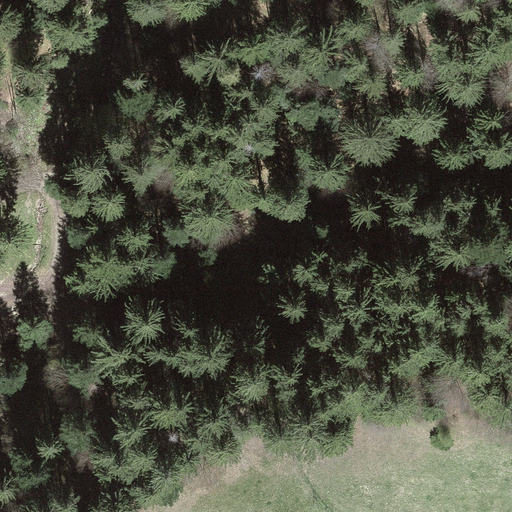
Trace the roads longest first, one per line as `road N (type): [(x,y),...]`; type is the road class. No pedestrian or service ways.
road 1 (track): [(76,511),(77,424),(56,309),(26,292),(0,298)]
road 2 (track): [(0,203),(40,189),(50,197),(59,252),(46,299)]
